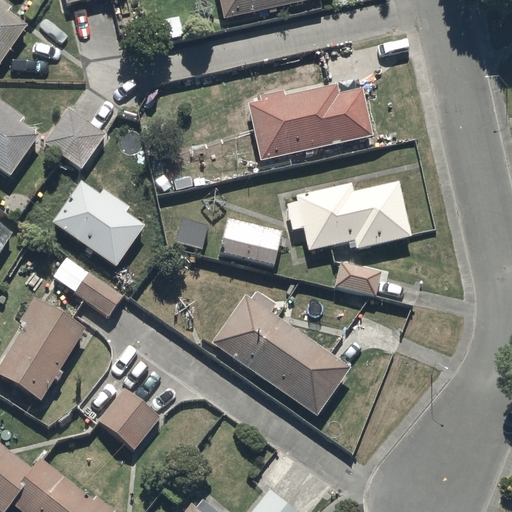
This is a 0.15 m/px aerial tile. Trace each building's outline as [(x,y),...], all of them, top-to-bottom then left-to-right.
[(107,0),(62,0),(65,12),(108,1),(107,0)] [(216,0),(222,26),(335,2),(334,0),(216,0)] [(0,70),(25,34),(5,20),(11,12),(0,4),(0,70)] [(300,93),(301,100),(285,103),(283,97),(259,102),(260,108),(247,111),(260,169),(305,159),(305,162),(312,160),(311,158),(373,144),(362,97),(339,102),(337,92),(315,97),(314,90),(300,93)] [(0,178),(9,184),(37,143),(19,131),(23,124),(0,107),(0,178)] [(67,116),(43,151),(81,176),(104,142),(67,116)] [(81,189),(51,231),(114,276),(144,234),(123,220),(128,213),(103,196),(99,202),(81,189)] [(292,237),(303,235),(308,259),(353,249),(355,257),(409,244),(397,190),(353,200),(351,192),(297,204),(298,207),(286,209),(292,237)] [(182,222),(175,251),(202,257),(209,229),(182,222)] [(228,223),(219,262),(274,275),(283,236),(228,223)] [(0,259),(12,240),(0,232),(0,259)] [(66,265),(53,282),(75,298),(73,300),(107,324),(123,302),(89,279),(88,281),(66,265)] [(340,268),(334,292),(374,303),(381,278),(340,268)] [(245,301),(210,351),(316,427),(351,377),(271,320),(276,313),(257,299),(252,306),(245,301)] [(362,301),(357,317),(391,329),(397,309),(376,302),(375,306),(362,301)] [(25,334),(0,373),(0,385),(39,410),(84,339),(78,336),(80,332),(35,303),(18,330),(25,334)] [(124,394),(97,428),(134,458),(161,424),(124,394)] [(0,511),(105,511),(96,505),(92,509),(39,468),(31,478),(0,453),(0,511)] [(289,511),(267,495),(253,511),(289,511)]
